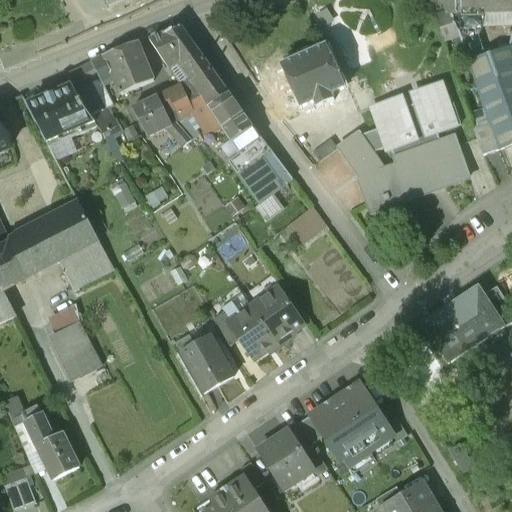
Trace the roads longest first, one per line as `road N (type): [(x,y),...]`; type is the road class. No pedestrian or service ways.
road 1 (residential): [(183,6),(405,307)]
road 2 (residential): [(364,338),(148,488)]
road 3 (residential): [(364,338),(466,511)]
road 4 (tertiary): [(0,81),(183,6)]
road 5 (residential): [(511,219),(405,307)]
